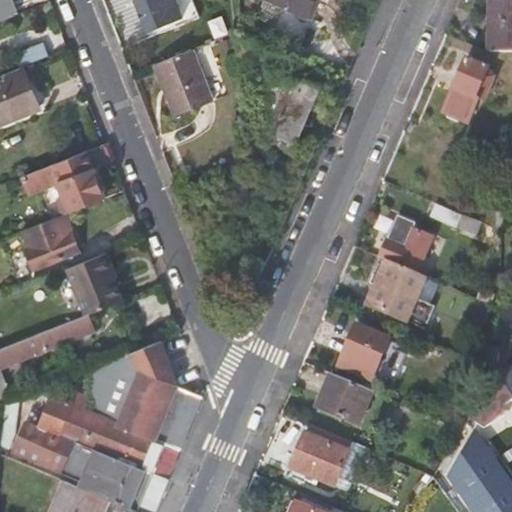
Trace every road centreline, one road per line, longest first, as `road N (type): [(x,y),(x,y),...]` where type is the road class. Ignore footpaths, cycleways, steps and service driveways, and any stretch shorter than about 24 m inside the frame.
road 1 (residential): [(250,387),(225,372),(203,326),(76,0)]
road 2 (residential): [(418,0),(250,387)]
road 3 (residential): [(250,387),(197,511)]
